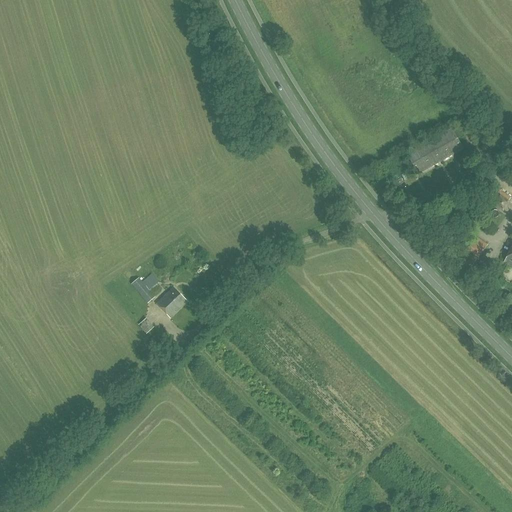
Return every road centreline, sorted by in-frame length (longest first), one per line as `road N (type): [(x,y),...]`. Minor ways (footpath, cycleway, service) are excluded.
road 1 (secondary): [(375,218),(294,110),(235,0)]
road 2 (residential): [(169,355),(269,257),(375,218)]
road 3 (track): [(12,511),(169,355)]
road 4 (secondary): [(511,359),(375,218)]
